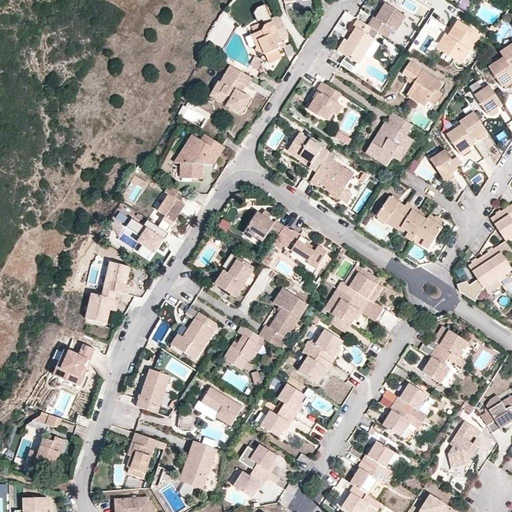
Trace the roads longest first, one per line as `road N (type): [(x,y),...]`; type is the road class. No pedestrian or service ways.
road 1 (residential): [(88,511),(82,485),(134,335),(227,184),(245,179)]
road 2 (residential): [(312,487),(431,292)]
road 3 (residential): [(431,292),(245,179)]
road 4 (residential): [(245,179),(248,147),(343,0)]
road 5 (residential): [(431,292),(511,162)]
